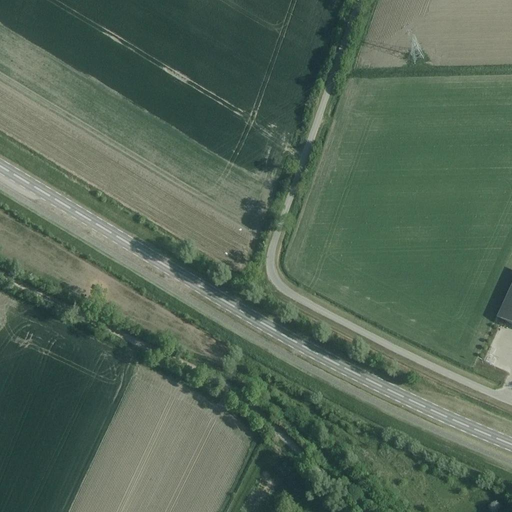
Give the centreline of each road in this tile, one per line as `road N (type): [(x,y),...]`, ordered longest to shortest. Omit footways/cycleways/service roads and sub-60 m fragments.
road 1 (secondary): [(511,443),(273,332),(0,168)]
road 2 (unclassified): [(511,398),(302,301),(272,278),(273,243),(360,0)]
road 3 (unknown): [(353,511),(247,408),(197,374),(0,278)]
